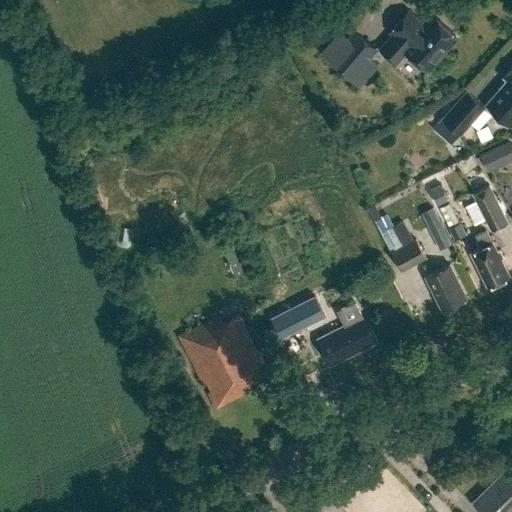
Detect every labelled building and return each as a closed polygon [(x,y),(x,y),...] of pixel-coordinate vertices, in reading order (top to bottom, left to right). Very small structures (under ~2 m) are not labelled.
[(424,24),(408,10),(392,29),(396,32),(382,48),(395,59),(405,48),(427,67),(456,34),(433,14),(424,24)] [(351,76),(376,47),(356,30),(331,59),(351,76)] [(511,119),(511,65),(504,74),(508,78),(485,104),(508,124),(511,119)] [(467,89),(441,117),(460,134),(486,106),(467,89)] [(511,143),(510,139),(479,155),(486,169),(511,155),(511,143)] [(472,192),(491,230),(509,221),(490,183),(472,192)] [(438,250),(451,244),(435,207),(422,212),(438,250)] [(380,232),(389,250),(413,238),(404,220),(380,232)] [(485,227),(475,233),(481,245),(470,251),(486,282),(508,272),(485,227)] [(413,238),(389,250),(399,269),(424,256),(415,237),(413,238)] [(228,252),(235,276),(245,273),(237,249),(228,252)] [(450,261),(426,273),(442,305),(466,293),(450,261)] [(302,300),(281,312),(292,331),(313,319),(302,300)] [(220,315),(182,333),(188,345),(190,350),(205,380),(209,378),(213,387),(209,389),(217,404),(251,388),(247,379),(269,368),(245,319),(241,310),(222,320),(220,315)] [(358,316),(316,338),(329,363),(372,341),(358,316)] [(511,469),(508,465),(472,500),(484,511),(508,511),(511,508),(511,469)]
